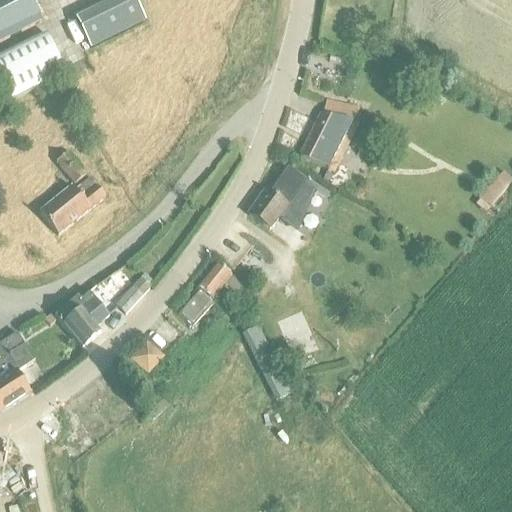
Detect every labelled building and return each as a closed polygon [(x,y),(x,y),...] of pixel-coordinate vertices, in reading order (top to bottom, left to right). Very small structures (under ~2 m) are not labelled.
[(0,0),(0,44),(40,24),(27,0),(0,0)] [(132,0),(118,0),(76,21),(90,50),(145,23),(132,0)] [(65,75),(46,36),(0,58),(0,80),(11,102),(65,75)] [(298,157),(327,172),(358,111),(325,102),(322,117),(319,116),(298,157)] [(56,164),(74,187),(86,178),(67,155),(56,164)] [(267,192),(250,217),(271,231),(280,218),(297,230),(316,191),(296,177),(289,171),(283,180),(271,196),(267,192)] [(497,178),(479,200),(490,209),(508,187),(497,178)] [(39,215),(57,238),(105,200),(90,180),(74,193),(71,189),(39,215)] [(222,288),(244,306),(253,295),(216,265),(197,289),(200,291),(178,316),(192,328),(214,302),(212,300),(222,288)] [(129,268),(113,276),(120,290),(136,282),(129,268)] [(116,307),(124,315),(149,288),(141,280),(116,307)] [(94,329),(108,317),(88,295),(80,302),(77,299),(54,319),(82,350),(99,334),(94,329)] [(284,316),(297,355),(321,347),(308,308),(284,316)] [(246,334),(256,356),(267,351),(257,329),(246,334)] [(15,373),(33,362),(16,335),(0,345),(0,414),(29,396),(15,373)] [(146,344),(130,361),(147,377),(164,360),(146,344)] [(269,353),(257,358),(279,401),(290,396),(269,353)] [(178,369),(182,374),(196,362),(193,358),(178,369)] [(145,417),(151,424),(169,409),(163,402),(145,417)]
